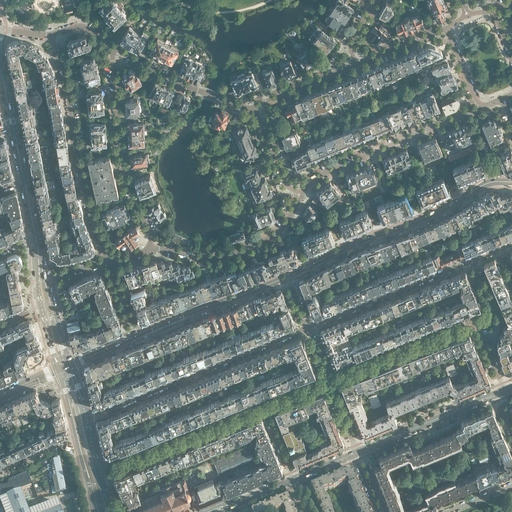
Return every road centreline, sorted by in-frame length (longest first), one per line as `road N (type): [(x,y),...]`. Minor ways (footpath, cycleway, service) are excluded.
road 1 (residential): [(85,417),(307,329)]
road 2 (residential): [(50,34),(108,260)]
road 3 (residential): [(151,248),(122,170),(113,47)]
road 4 (residential): [(302,193),(317,174),(483,106)]
road 5 (tertiary): [(470,192),(286,277)]
road 6 (residential): [(151,248),(200,259),(235,255),(279,232),(302,193)]
road 7 (residential): [(307,329),(471,261)]
road 8 (residential): [(99,472),(263,405)]
road 9 (residential): [(327,378),(475,321)]
road 10 (residential): [(257,107),(166,77),(113,47)]
road 11 (tertiary): [(496,393),(356,452)]
road 12 (tertiary): [(286,277),(146,330)]
